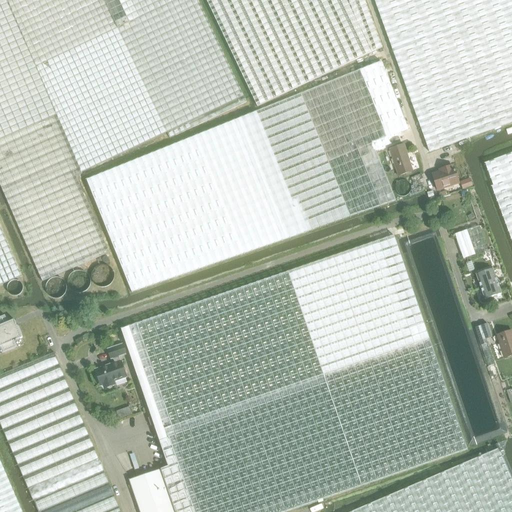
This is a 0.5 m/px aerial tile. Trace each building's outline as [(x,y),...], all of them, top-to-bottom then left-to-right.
[(0,0),(0,186),(42,282),(108,254),(74,177),(167,133),(169,139),(246,103),(196,0),(0,0)] [(382,49),(364,0),(205,0),(258,109),(382,49)] [(373,0),(376,7),(429,153),(511,122),(511,5),(510,0),(373,0)] [(172,148),(90,181),(135,292),(376,207),(390,202),(395,200),(376,153),(375,151),(376,150),(390,145),(387,139),(360,72),(260,112),(172,148)] [(412,172),(403,146),(389,151),(398,177),(412,172)] [(511,150),(484,161),(484,167),(511,240),(511,150)] [(432,175),(437,190),(438,190),(459,183),(454,168),(452,168),(452,166),(443,169),(444,171),(432,175)] [(422,175),(412,179),(414,184),(424,180),(422,175)] [(470,179),(460,182),(463,190),(472,186),(470,179)] [(0,227),(0,286),(21,277),(0,227)] [(454,235),(463,260),(487,251),(479,227),(454,235)] [(392,237),(119,331),(120,331),(148,412),(157,436),(168,468),(169,470),(168,471),(161,473),(174,511),(284,511),(465,449),(392,238),(392,237)] [(115,278),(114,274),(112,271),(110,269),(108,268),(106,268),(103,268),(100,269),(99,271),(98,272),(97,274),(96,277),(96,281),(98,284),(99,285),(101,286),(102,287),(105,288),(106,288),(109,287),(112,285),(114,283),(115,280),(115,278)] [(492,270),(476,275),(480,289),(497,283),(492,270)] [(91,285),(91,284),(91,281),(89,277),(87,276),(85,275),(82,274),(78,274),(76,275),(74,277),(72,278),(71,280),(70,284),(71,288),(73,291),(75,293),(77,294),(80,295),(84,294),(85,294),(88,292),(89,291),(90,289),(91,287),(91,285)] [(67,290),(67,287),(65,284),(62,282),(58,280),(55,281),(53,282),(51,283),(49,286),(49,288),(48,290),(49,293),(51,296),(53,298),(57,299),(61,299),(64,297),(66,294),(67,290)] [(23,289),(23,286),(22,284),(19,282),(17,282),(14,282),(12,284),(10,286),(9,289),(10,291),(11,293),(13,295),(16,296),(19,295),(21,294),(23,292),(23,289)] [(484,300),(486,300),(487,301),(491,300),(491,298),(501,295),(497,283),(480,289),(484,300)] [(5,315),(0,317),(0,347),(1,347),(3,353),(16,347),(14,342),(17,341),(17,340),(22,338),(16,325),(12,327),(10,322),(8,323),(5,315)] [(475,329),(488,368),(494,365),(486,340),(492,338),(487,324),(475,329)] [(511,356),(511,333),(511,331),(497,336),(505,359),(511,356)] [(111,388),(112,387),(115,386),(113,382),(126,378),(120,362),(120,363),(118,357),(125,354),(123,346),(107,351),(110,360),(112,359),(114,365),(95,371),(97,376),(96,377),(95,379),(96,380),(97,381),(98,382),(100,387),(102,386),(104,389),(106,388),(107,389),(109,390),(110,389),(111,388)] [(120,511),(54,352),(0,374),(0,424),(38,511),(120,511)] [(350,511),(511,511),(511,484),(497,451),(468,461),(350,511)] [(0,511),(20,511),(0,463),(0,511)] [(129,481),(130,484),(139,511),(174,511),(161,473),(168,471),(169,470),(168,468),(160,471),(154,473),(137,479),(129,481)]
